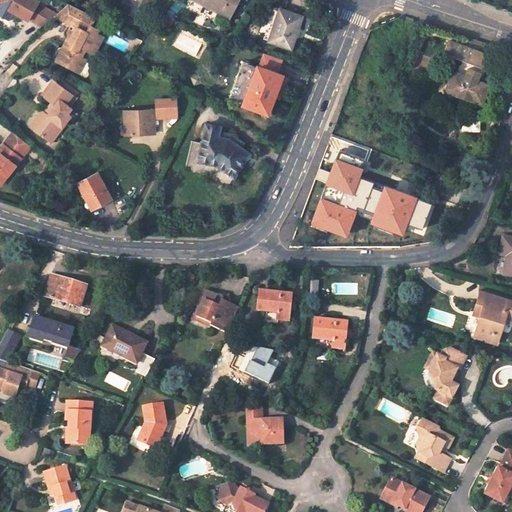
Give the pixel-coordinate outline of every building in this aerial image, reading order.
[(0,0),(0,4),(3,6),(5,1),(14,6),(13,7),(18,9),(16,14),(31,21),(32,19),(45,26),(59,13),(40,4),(41,1),(38,0),(0,0)] [(238,0),(189,0),(188,4),(226,24),(238,0)] [(11,10),(11,11),(16,14),(18,9),(13,7),(14,6),(5,1),(3,6),(11,10)] [(78,21),(69,38),(72,40),(70,45),(65,42),(62,47),(60,47),(57,52),(58,56),(55,60),(78,72),(84,60),(81,58),(85,51),(93,55),(102,39),(94,35),(96,31),(90,27),(96,16),(71,3),(59,13),(56,16),(71,25),(76,20),(78,21)] [(282,8),(271,39),(293,47),(304,15),(282,8)] [(449,93),(480,105),(487,85),(477,81),(479,74),(484,73),(486,70),(490,57),(450,42),(453,47),(450,54),(463,58),(462,63),(459,63),(456,73),(450,77),(446,88),(448,92),(449,93)] [(259,65),(276,72),(281,57),(264,51),(259,65)] [(255,77),(259,65),(242,59),(228,96),(246,103),(255,77)] [(260,79),(250,104),(267,111),(273,95),(275,90),(280,92),(287,76),(276,72),(259,65),(255,77),(260,79)] [(255,77),(246,103),(250,104),(260,79),(255,77)] [(55,107),(47,118),(45,117),(34,133),(35,134),(50,144),(69,117),(67,115),(70,111),(67,108),(75,97),(53,82),(42,97),(55,107)] [(175,99),(157,100),(157,116),(176,115),(175,99)] [(128,123),(128,136),(155,135),(153,111),(124,112),(124,123),(128,123)] [(41,114),(29,130),(34,133),(45,117),(41,114)] [(462,121),(462,132),(481,132),(481,121),(462,121)] [(234,177),(250,153),(240,147),(243,142),(231,134),(219,132),(220,127),(205,124),(200,147),(190,145),(184,170),(193,173),(196,164),(216,167),(234,177)] [(27,146),(11,135),(0,150),(0,187),(1,189),(21,161),(18,158),(27,146)] [(30,149),(27,146),(18,158),(21,161),(30,149)] [(89,211),(110,201),(96,173),(76,183),(89,211)] [(416,195),(386,183),(376,208),(398,216),(396,220),(406,224),(416,195)] [(504,273),(511,274),(511,236),(503,235),(500,253),(507,254),(504,273)] [(80,307),(87,287),(51,275),(44,295),(80,307)] [(221,294),(217,292),(210,289),(206,299),(208,299),(200,316),(205,318),(214,323),(213,325),(229,332),(241,305),(225,298),(224,299),(220,297),(221,294)] [(279,318),(293,320),(294,308),(296,309),(297,300),(295,300),(296,292),(295,292),(295,290),(292,289),(292,292),(262,289),(260,309),(280,311),(279,318)] [(483,309),(481,317),(475,337),(497,343),(506,316),(507,313),(511,314),(511,300),(480,290),(475,307),(483,309)] [(214,323),(205,318),(200,316),(208,299),(206,299),(196,320),(212,327),(213,325),(214,323)] [(475,307),(473,314),(481,317),(483,309),(475,307)] [(334,348),(347,350),(348,337),(352,338),(353,329),(349,329),(350,320),(317,316),(314,338),(335,340),(334,348)] [(70,347),(75,329),(34,318),(28,340),(66,350),(64,357),(76,360),(79,350),(70,347)] [(113,327),(107,340),(101,337),(97,344),(139,364),(148,344),(113,327)] [(0,353),(9,358),(15,346),(4,340),(0,347),(0,353)] [(429,372),(435,391),(439,392),(435,400),(450,407),(459,386),(451,383),(452,380),(454,374),(455,374),(455,373),(456,371),(459,373),(466,359),(449,351),(443,353),(440,358),(433,355),(429,363),(433,364),(429,372)] [(36,390),(42,374),(0,359),(0,389),(6,392),(5,395),(13,397),(16,398),(19,389),(15,387),(16,383),(24,386),(36,390)] [(0,389),(0,399),(11,403),(13,397),(5,395),(6,392),(0,389)] [(91,446),(94,404),(70,403),(68,421),(74,422),(73,429),(71,429),(70,445),(91,446)] [(139,440),(156,448),(166,426),(161,404),(143,407),(146,423),(139,440)] [(254,445),(285,444),(284,421),(265,421),(265,407),(249,407),(249,424),(253,424),(254,445)] [(444,455),(448,446),(453,449),(458,438),(445,431),(442,426),(425,417),(420,429),(422,438),(418,444),(421,453),(422,454),(419,458),(447,473),(454,460),(444,455)] [(505,503),(511,488),(511,450),(510,450),(501,468),(500,468),(487,494),(505,503)] [(56,488),(59,494),(63,505),(80,498),(68,466),(46,474),(52,489),(56,488)] [(407,511),(425,511),(433,499),(393,478),(388,490),(391,497),(395,498),(397,504),(402,507),(406,505),(409,506),(407,511)] [(234,481),(216,488),(220,501),(230,506),(234,504),(237,511),(264,511),(269,504),(254,496),(256,494),(242,487),(241,489),(236,486),(234,481)] [(388,490),(385,494),(383,499),(407,511),(409,506),(406,505),(402,507),(397,504),(395,498),(391,497),(388,490)] [(165,511),(159,511),(131,502),(127,511),(183,511),(184,509),(169,503),(165,511)]
